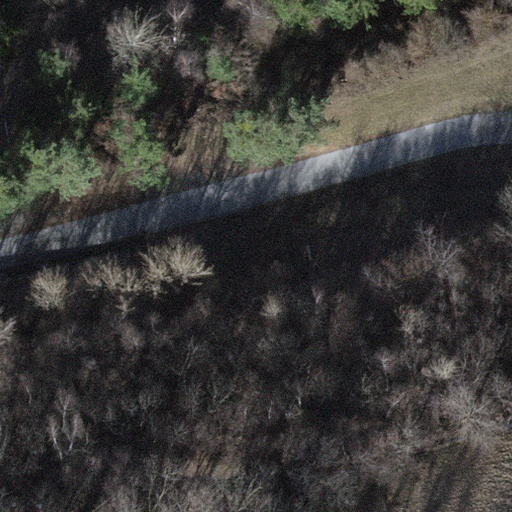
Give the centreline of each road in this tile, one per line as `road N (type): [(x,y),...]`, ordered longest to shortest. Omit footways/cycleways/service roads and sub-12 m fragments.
road 1 (track): [(0,262),(487,135),(511,135)]
road 2 (trunk): [(0,155),(511,43)]
